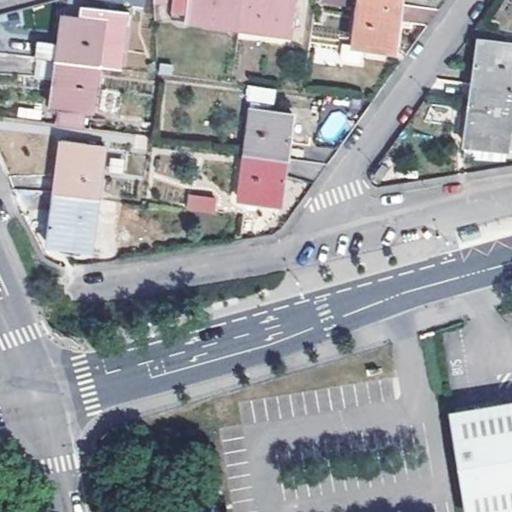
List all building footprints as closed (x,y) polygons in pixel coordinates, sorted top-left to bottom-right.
[(190,20),(192,0),(176,0),(177,2),(174,18),(190,20)] [(192,0),(190,20),(240,27),(243,0),(192,0)] [(243,0),(240,27),(292,34),(297,0),(243,0)] [(364,45),(395,50),(402,6),(367,0),(361,0),(356,44),(364,45)] [(83,10),(82,17),(106,19),(101,66),(120,68),(126,11),(88,7),(86,7),(84,9),(83,10)] [(60,61),(101,66),(106,19),(82,17),(65,15),(60,61)] [(511,41),(482,38),(475,84),(511,89),(511,41)] [(38,41),(33,76),(49,78),(53,43),(38,41)] [(343,42),(341,54),(362,57),(364,45),(356,44),(343,42)] [(143,66),(144,52),(127,51),(126,65),(143,66)] [(101,66),(60,61),(55,106),(63,107),(89,110),(96,111),(101,66)] [(275,88),(247,84),(245,99),(273,103),(275,88)] [(511,121),(511,89),(475,84),(469,130),(508,134),(510,134),(511,121)] [(289,160),(296,112),(254,106),(248,155),(289,160)] [(63,107),(61,124),(87,127),(89,110),(63,107)] [(89,110),(87,127),(94,128),(96,111),(89,110)] [(508,134),(469,130),(467,144),(506,148),(508,134)] [(106,147),(64,142),(58,193),(100,200),(106,147)] [(289,160),(248,155),(242,199),(283,203),(289,160)] [(100,200),(58,193),(52,246),(93,251),(100,200)] [(216,195),(191,193),(189,208),(214,210),(216,195)] [(510,511),(511,409),(457,419),(473,511),(510,511)]
